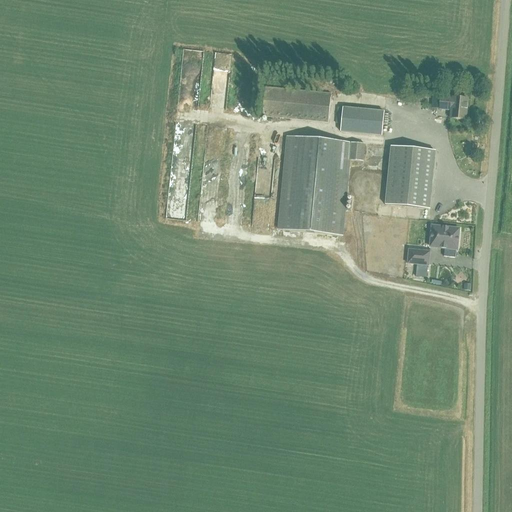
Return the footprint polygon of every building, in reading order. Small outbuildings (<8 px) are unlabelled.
[(224,100),(225,86),(214,85),(213,99),(224,100)] [(328,123),(331,94),(265,88),(262,116),(328,123)] [(450,119),(466,120),(468,99),(452,98),(441,97),(440,109),(451,110),(450,119)] [(338,108),(336,124),(341,125),(340,132),(382,136),(384,112),(343,108),(338,108)] [(279,231),(341,237),(349,161),(363,162),(365,144),(288,137),(279,231)] [(389,165),(386,205),(430,208),(435,151),(391,147),(389,165)] [(173,149),(172,162),(186,163),(186,149),(173,149)] [(254,209),(255,229),(269,229),(269,209),(254,209)] [(457,258),(457,251),(459,230),(432,227),(430,247),(446,249),(445,256),(457,258)] [(409,250),(407,264),(417,265),(416,277),(426,278),(427,266),(429,266),(430,252),(409,250)]
